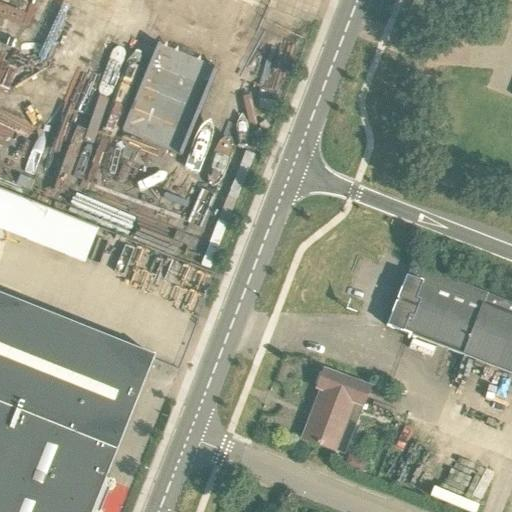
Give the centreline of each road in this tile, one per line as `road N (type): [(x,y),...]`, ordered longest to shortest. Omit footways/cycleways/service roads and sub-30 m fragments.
road 1 (tertiary): [(188,438),(291,169)]
road 2 (motorway): [(511,252),(291,169)]
road 3 (unclassified): [(382,511),(188,438)]
road 4 (unclassified): [(291,169),(358,0)]
